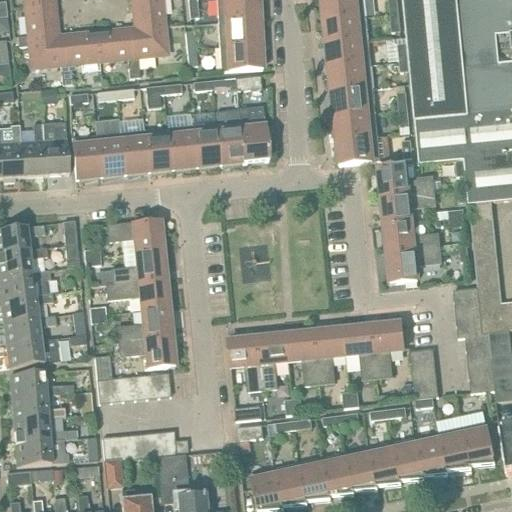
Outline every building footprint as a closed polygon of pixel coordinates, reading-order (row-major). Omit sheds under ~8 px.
[(131,0),(135,31),(57,39),(52,0),(23,0),(28,38),(17,39),(18,49),(29,48),(31,70),(60,68),(62,88),(72,87),(70,67),(127,61),(129,81),(139,80),(137,60),(166,57),(161,1),(167,0),(131,0)] [(259,23),(257,0),(244,0),(216,2),(218,26),(259,23)] [(321,0),(324,24),(365,20),(363,0),(321,0)] [(387,0),(389,17),(398,16),(396,0),(387,0)] [(511,68),(499,70),(497,46),(496,38),(494,18),(511,15),(511,0),(477,0),(456,2),(455,0),(405,0),(419,167),(455,163),(464,162),(465,179),(468,207),(469,206),(469,210),(491,207),(491,204),(511,201),(511,68)] [(197,2),(188,3),(190,21),(198,20),(197,2)] [(398,16),(389,17),(391,35),(400,34),(398,16)] [(365,20),(324,24),(326,48),(368,43),(365,20)] [(260,47),(259,23),(218,26),(219,50),(260,47)] [(186,52),(195,51),(194,33),(185,34),(186,52)] [(511,36),(510,36),(496,38),(497,46),(510,45),(511,53),(511,52),(511,36)] [(0,66),(9,65),(6,42),(0,43),(0,66)] [(370,67),(368,43),(326,48),(329,72),(370,67)] [(399,64),(408,63),(406,46),(397,47),(399,64)] [(260,47),(219,50),(220,74),(262,72),(260,47)] [(197,68),(195,51),(186,52),(188,69),(197,68)] [(409,74),(408,63),(399,64),(400,75),(409,74)] [(373,91),(370,67),(329,72),(331,96),(373,91)] [(237,94),(261,91),(260,78),(235,81),(237,94)] [(210,83),(212,96),(229,94),(228,82),(210,83)] [(212,96),(210,83),(193,85),(194,98),(212,96)] [(163,88),(164,101),(182,99),(180,86),(163,88)] [(163,88),(145,90),(147,113),(162,111),(161,101),(164,101),(163,88)] [(133,91),(115,93),(116,106),(134,104),(133,91)] [(373,91),(331,96),(334,119),(375,115),(373,91)] [(116,106),(115,93),(97,95),(99,108),(116,106)] [(398,113),(407,112),(405,94),(396,95),(398,113)] [(12,95),(0,95),(0,104),(13,104),(12,95)] [(56,104),(56,96),(44,97),(44,105),(56,104)] [(88,105),(87,96),(69,98),(70,107),(88,105)] [(409,130),(407,112),(398,113),(400,130),(409,130)] [(243,165),(242,165),(242,166),(268,164),(266,145),(272,144),(271,130),(264,130),(263,121),(249,122),(248,113),(238,114),(239,123),(243,165)] [(378,139),(375,115),(334,119),(336,143),(378,139)] [(243,165),(239,123),(215,126),(219,167),(242,165),(243,165)] [(55,126),(41,127),(45,179),(68,177),(66,142),(64,125),(55,126)] [(215,126),(191,128),(195,170),(219,167),(215,126)] [(34,145),(21,146),(23,180),(45,179),(41,127),(33,127),(34,145)] [(12,146),(0,146),(0,181),(23,180),(21,146),(19,128),(11,129),(12,146)] [(191,128),(167,131),(171,172),(195,170),(191,128)] [(167,131),(143,133),(147,175),(171,172),(167,131)] [(143,133),(119,136),(124,177),(147,175),(143,133)] [(119,136),(95,138),(100,180),(124,177),(119,136)] [(100,180),(95,138),(71,141),(75,182),(100,180)] [(378,139),(336,143),(339,168),(380,164),(378,139)] [(403,161),(412,160),(410,143),(401,143),(403,161)] [(464,162),(455,163),(456,180),(465,179),(464,162)] [(381,199),(433,194),(432,180),(407,182),(405,167),(376,170),(378,189),(380,189),(381,199)] [(234,314),(329,307),(320,194),(275,198),(277,221),(227,225),(234,314)] [(433,194),(381,199),(382,209),(380,209),(382,228),(411,225),(410,211),(435,208),(433,194)] [(491,207),(469,210),(477,290),(478,303),(480,314),(481,326),(482,337),(489,336),(508,333),(508,334),(511,333),(511,304),(501,306),(491,207)] [(448,221),(464,220),(463,212),(448,213),(448,221)] [(465,227),(464,220),(448,221),(449,229),(465,227)] [(64,248),(76,247),(74,224),(62,225),(64,248)] [(135,256),(164,253),(162,235),(160,235),(159,224),(134,227),(134,226),(107,228),(109,244),(134,242),(135,256)] [(413,239),(411,225),(382,228),(384,247),(386,246),(387,256),(439,251),(438,237),(413,239)] [(0,256),(29,253),(27,239),(44,237),(43,228),(26,230),(26,229),(0,232),(0,256)] [(76,247),(64,248),(66,265),(78,264),(76,247)] [(460,264),(468,264),(467,248),(459,249),(460,264)] [(46,251),(29,253),(0,256),(0,279),(31,275),(30,262),(47,260),(46,251)] [(439,251),(387,256),(388,267),(386,267),(388,286),(417,283),(415,268),(441,265),(439,251)] [(84,261),(100,260),(99,252),(83,253),(84,261)] [(164,253),(135,256),(137,271),(111,273),(113,287),(165,282),(164,272),(166,272),(164,253)] [(100,260),(84,261),(85,269),(101,268),(100,260)] [(49,273),(31,275),(0,279),(0,302),(34,298),(33,284),(50,282),(49,273)] [(165,282),(113,287),(106,288),(107,302),(140,299),(141,313),(170,310),(168,292),(166,292),(165,282)] [(478,303),(477,290),(453,293),(454,305),(478,303)] [(52,296),(34,298),(0,302),(0,303),(3,325),(37,321),(36,307),(53,305),(52,296)] [(478,303),(454,305),(455,317),(480,314),(478,303)] [(90,319),(105,317),(105,309),(89,311),(90,319)] [(170,310),(141,313),(143,328),(117,330),(119,345),(171,339),(170,329),(172,329),(170,310)] [(480,314),(455,317),(457,329),(481,326),(480,314)] [(82,315),(72,316),(74,338),(85,336),(82,315)] [(105,317),(90,319),(91,326),(106,325),(105,317)] [(55,318),(37,321),(3,325),(6,348),(40,343),(38,330),(56,327),(55,318)] [(371,328),(377,381),(391,379),(388,354),(404,352),(401,323),(381,325),(381,327),(371,328)] [(482,337),(481,326),(457,329),(458,341),(465,340),(482,339),(482,337)] [(377,381),(371,328),(361,329),(361,327),(343,329),(346,358),(360,357),(363,382),(377,381)] [(346,358),(343,329),(324,331),(324,333),(314,334),(320,387),(334,385),(331,360),(346,358)] [(304,333),(285,335),(288,364),(303,363),(305,388),(320,387),(314,334),(304,335),(304,333)] [(508,333),(489,336),(490,347),(509,345),(508,334),(508,333)] [(267,339),(257,340),(262,392),(277,391),(274,366),(288,364),(285,335),(267,337),(267,339)] [(489,336),(482,337),(482,339),(465,340),(466,354),(491,351),(490,347),(489,336)] [(86,347),(85,339),(68,340),(69,349),(86,347)] [(172,349),(171,339),(119,345),(120,359),(145,356),(147,371),(176,368),(174,349),(172,349)] [(262,392),(257,340),(247,341),(247,339),(227,341),(230,370),(245,369),(248,394),(262,392)] [(57,341),(40,343),(6,348),(9,371),(43,366),(41,352),(59,350),(57,341)] [(509,345),(490,347),(491,351),(492,359),(511,356),(509,345)] [(96,383),(104,382),(101,346),(93,347),(96,383)] [(411,366),(434,364),(433,351),(409,354),(411,366)] [(491,351),(466,354),(468,368),(492,365),(491,362),(492,362),(492,359),(491,351)] [(511,368),(511,356),(492,359),(492,362),(491,362),(492,365),(492,370),(511,368)] [(434,364),(411,366),(412,378),(436,375),(434,364)] [(492,365),(468,368),(469,382),(493,379),(492,370),(492,365)] [(511,380),(511,368),(492,370),(493,379),(493,382),(511,380)] [(11,401),(46,398),(63,397),(62,388),(45,389),(44,375),(9,378),(11,401)] [(436,375),(412,378),(413,390),(437,387),(436,375)] [(156,377),(158,401),(170,399),(168,376),(156,377)] [(158,401),(156,377),(144,378),(146,402),(158,401)] [(146,402),(144,378),(132,379),(134,403),(146,402)] [(132,379),(120,380),(123,404),(134,403),(132,379)] [(493,379),(469,382),(471,396),(494,393),(493,382),(493,379)] [(120,380),(108,382),(111,405),(123,404),(120,380)] [(511,380),(493,382),(494,393),(494,394),(511,392),(511,380)] [(108,382),(104,382),(96,383),(98,407),(111,405),(108,382)] [(437,387),(413,390),(414,402),(432,400),(438,400),(437,387)] [(511,403),(511,392),(494,394),(496,406),(511,403)] [(351,410),(349,394),(341,395),(343,411),(351,410)] [(357,394),(349,394),(351,410),(359,409),(357,394)] [(47,412),(46,398),(11,401),(13,424),(47,421),(65,420),(64,411),(47,412)] [(434,409),(432,400),(414,402),(416,411),(434,409)] [(300,401),(292,402),(294,417),(302,416),(300,401)] [(294,417),(292,402),(284,402),(286,418),(294,417)] [(234,411),(236,424),(256,422),(261,421),(260,408),(254,409),(234,411)] [(276,409),(264,410),(265,420),(277,419),(276,409)] [(387,412),(388,421),(406,418),(405,410),(387,412)] [(388,421),(387,412),(370,414),(371,423),(388,421)] [(357,416),(340,418),(341,427),(358,424),(357,416)] [(341,427),(340,418),(322,420),(323,429),(341,427)] [(47,421),(13,424),(15,447),(49,444),(66,443),(66,433),(48,435),(47,421)] [(310,421),(293,424),(294,432),(311,430),(310,421)] [(294,432),(293,424),(275,426),(276,435),(294,432)] [(486,425),(461,431),(471,473),(471,470),(495,468),(486,425)] [(261,428),(236,430),(238,443),(263,440),(261,428)] [(461,431),(438,436),(447,478),(448,478),(447,475),(471,473),(461,431)] [(176,458),(176,456),(175,445),(174,434),(162,435),(164,459),(176,458)] [(511,434),(499,437),(506,477),(509,477),(509,475),(511,474),(511,434)] [(162,435),(150,436),(152,460),(164,459),(162,435)] [(150,436),(138,437),(140,461),(152,460),(150,436)] [(438,436),(415,441),(424,483),(424,480),(447,478),(438,436)] [(138,437),(126,438),(128,462),(140,461),(138,437)] [(128,462),(126,438),(114,439),(116,463),(118,463),(128,462)] [(116,463),(114,439),(102,441),(104,465),(116,463)] [(97,464),(94,440),(86,441),(88,465),(97,464)] [(424,483),(415,441),(391,446),(400,488),(401,488),(400,485),(424,483)] [(50,457),(49,444),(15,447),(16,470),(51,467),(68,465),(67,456),(50,457)] [(186,444),(175,445),(176,456),(187,455),(186,444)] [(391,446),(368,451),(377,493),(377,490),(400,488),(391,446)] [(368,451),(344,456),(353,498),(354,498),(353,495),(377,493),(368,451)] [(353,498),(344,456),(321,461),(330,503),(331,503),(330,500),(353,498)] [(161,505),(174,504),(174,511),(179,511),(178,511),(204,511),(204,509),(202,495),(187,497),(183,458),(156,460),(161,505)] [(330,503),(321,461),(297,466),(306,508),(307,508),(306,505),(330,503)] [(118,463),(116,463),(104,465),(107,491),(121,489),(118,463)] [(306,508),(297,466),(274,471),(282,511),(283,511),(283,510),(306,508)] [(97,469),(76,470),(76,480),(98,478),(97,469)] [(282,511),(274,471),(250,476),(257,511),(282,511)] [(51,472),(35,473),(36,483),(52,482),(51,472)] [(60,473),(52,474),(53,485),(60,484),(60,473)] [(29,474),(6,476),(7,489),(30,487),(29,474)] [(119,494),(121,511),(149,511),(148,501),(134,502),(133,492),(119,494)] [(77,499),(78,511),(87,511),(87,498),(77,499)] [(64,511),(64,501),(55,501),(55,511),(64,511)] [(42,511),(41,503),(32,504),(32,511),(42,511)]
